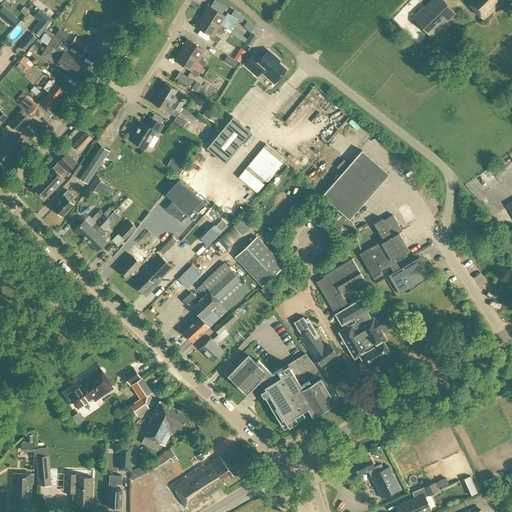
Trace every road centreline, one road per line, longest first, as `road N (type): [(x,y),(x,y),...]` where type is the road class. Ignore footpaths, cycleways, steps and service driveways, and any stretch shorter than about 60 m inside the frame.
road 1 (residential): [(234,0),(452,178),(440,243),(503,336)]
road 2 (unclassified): [(281,467),(0,196)]
road 3 (tertiary): [(304,457),(503,336)]
road 4 (residential): [(0,196),(101,80)]
